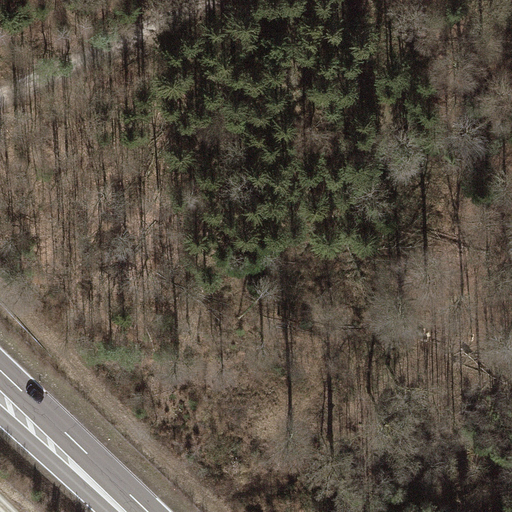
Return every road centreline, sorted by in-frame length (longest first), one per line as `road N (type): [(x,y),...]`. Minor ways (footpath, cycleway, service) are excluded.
road 1 (track): [(0,101),(209,0)]
road 2 (trunk): [(142,511),(0,375)]
road 3 (trunk): [(0,411),(109,511)]
